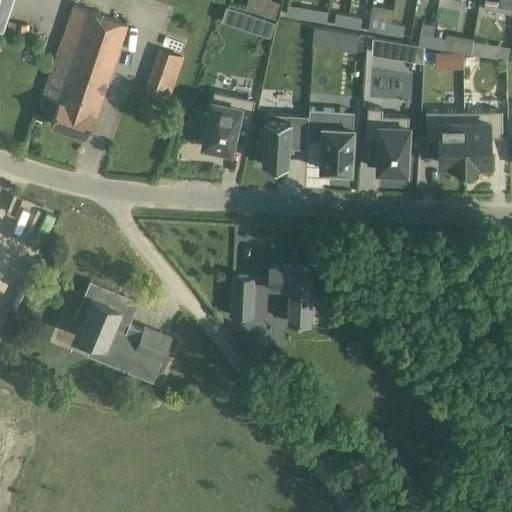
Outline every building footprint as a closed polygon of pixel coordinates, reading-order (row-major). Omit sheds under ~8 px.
[(0,0),(0,29),(9,0),(0,0)] [(248,0),(246,8),(276,15),(279,0),(248,0)] [(511,0),(484,0),(484,5),(511,10),(511,0)] [(74,3),(50,76),(43,94),(58,100),(51,123),(86,135),(94,111),(96,112),(103,93),(127,21),(74,3)] [(299,16),(300,6),(288,4),(286,14),(299,16)] [(346,24),(348,14),(336,12),(334,22),(346,24)] [(361,17),(348,14),(346,24),(360,27),(361,17)] [(255,32),(269,36),(274,21),(260,17),(255,32)] [(377,30),(389,32),(390,22),(378,20),(377,30)] [(389,32),(402,34),(404,24),(390,22),(389,32)] [(339,31),(336,46),(356,50),(359,34),(339,31)] [(430,45),(432,35),(420,33),(418,43),(430,45)] [(445,38),(432,35),(430,45),(444,47),(445,38)] [(473,39),(471,52),(485,55),(488,42),(473,39)] [(398,58),(422,62),(423,45),(401,41),(398,58)] [(168,97),(182,56),(160,48),(146,90),(168,97)] [(450,63),(454,66),(463,66),(463,51),(450,51),(450,63)] [(203,110),(199,129),(205,130),(202,144),(207,145),(206,149),(225,153),(225,149),(230,150),(237,121),(249,124),(254,98),(214,89),(209,112),(203,110)] [(367,106),(365,138),(378,139),(376,168),(381,169),(381,173),(400,174),(401,171),(406,171),(408,115),(382,113),(382,107),(367,106)] [(321,134),(319,168),(350,170),(353,126),(333,125),(334,109),(309,108),(307,133),(321,134)] [(425,109),(425,136),(439,136),(439,163),(450,163),(450,164),(464,164),(464,109),(425,109)] [(502,109),(464,109),(464,164),(478,164),(478,162),(489,162),(489,135),(502,135),(502,109)] [(308,114),(265,112),(264,129),(261,129),(260,145),(263,145),(262,162),(264,162),(264,165),(277,166),(277,163),(287,163),(288,145),(293,146),(306,147),(308,114)] [(254,283),(267,284),(290,285),(288,321),(308,322),(309,311),(317,311),(317,298),(318,298),(318,286),(311,286),(312,266),(268,264),(268,277),(254,276),(254,283)] [(254,275),(232,274),(230,314),(252,315),(254,283),(254,276),(254,275)] [(90,279),(84,293),(91,297),(76,332),(93,339),(86,355),(110,366),(119,342),(161,360),(170,337),(144,326),(143,329),(129,323),(139,300),(90,279)] [(358,303),(357,321),(379,322),(380,308),(380,304),(374,304),(358,303)] [(0,377),(0,465),(32,391),(0,377)]
